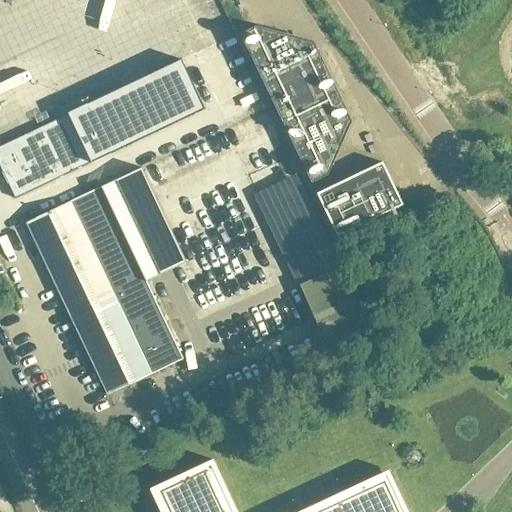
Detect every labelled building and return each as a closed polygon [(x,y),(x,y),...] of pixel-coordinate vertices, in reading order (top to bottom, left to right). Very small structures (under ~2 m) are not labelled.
[(352,121),(317,49),(313,40),(256,26),(241,34),(312,183),(328,175),(352,121)] [(0,167),(14,197),(90,162),(91,164),(205,112),(181,61),(68,114),(68,115),(0,145),(0,167)] [(260,125),(250,130),(261,154),(272,149),(260,125)] [(240,134),(229,137),(236,163),(247,160),(240,134)] [(403,205),(382,162),(317,193),(341,244),(372,229),(368,222),(372,219),(374,222),(380,219),(378,216),(403,205)] [(70,202),(26,223),(108,395),(152,374),(184,359),(146,281),(186,262),(141,168),(101,187),(70,202)] [(184,231),(199,258),(219,247),(204,220),(184,231)] [(511,348),(511,314),(484,242),(430,262),(469,364),(511,348)] [(236,511),(212,459),(149,488),(160,511),(405,511),(387,474),(305,511),(300,511),(301,511),(298,511),(236,511)]
